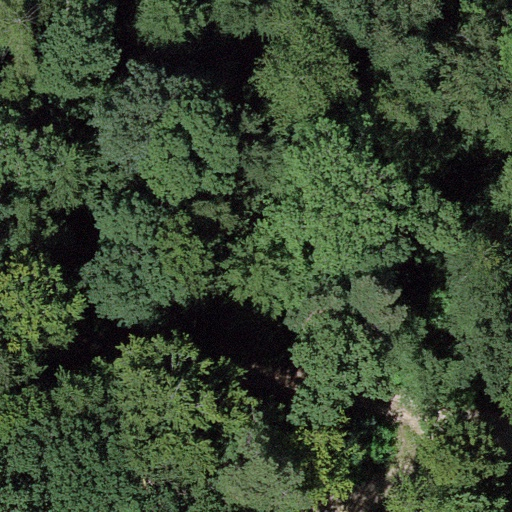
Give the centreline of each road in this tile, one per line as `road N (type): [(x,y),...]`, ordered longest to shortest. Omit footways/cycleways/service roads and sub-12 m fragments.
road 1 (track): [(503,441),(264,376),(83,352),(0,331)]
road 2 (track): [(324,511),(511,438)]
